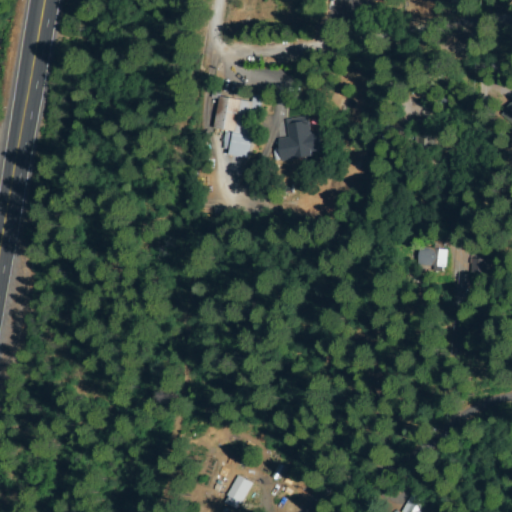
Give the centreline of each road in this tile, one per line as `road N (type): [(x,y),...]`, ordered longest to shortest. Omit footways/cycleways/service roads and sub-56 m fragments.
road 1 (residential): [(511,22),(355,47),(252,53),(222,42),(222,0)]
road 2 (secondary): [(0,273),(46,0)]
road 3 (residential): [(298,511),(326,486),(418,457),(477,412),(511,400)]
